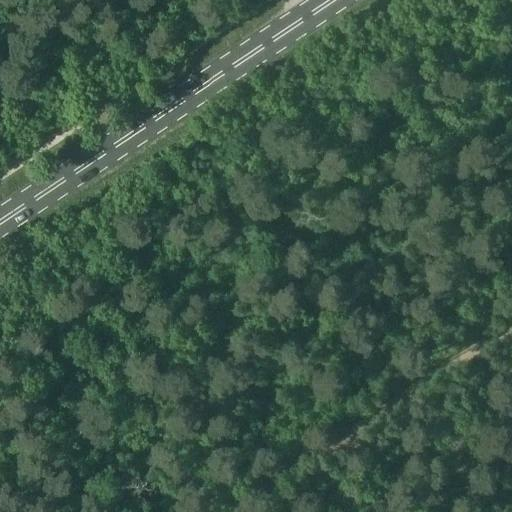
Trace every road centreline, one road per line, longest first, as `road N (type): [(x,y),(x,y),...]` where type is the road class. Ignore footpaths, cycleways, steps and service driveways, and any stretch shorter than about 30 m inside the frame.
road 1 (primary): [(0,221),(331,0)]
road 2 (track): [(234,511),(511,329)]
